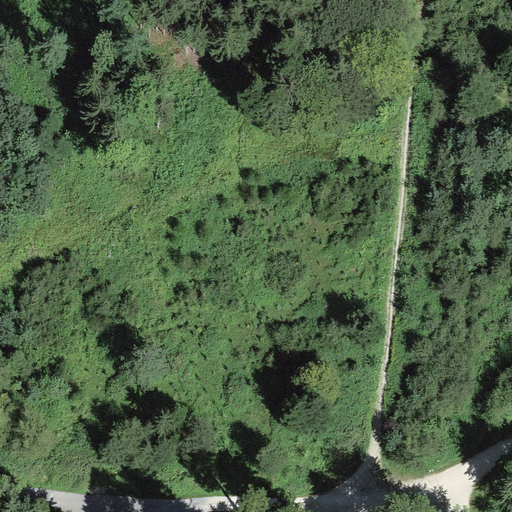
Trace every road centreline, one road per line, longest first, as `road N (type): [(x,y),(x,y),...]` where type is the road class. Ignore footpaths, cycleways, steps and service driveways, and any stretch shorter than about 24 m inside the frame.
road 1 (track): [(388,510),(406,119),(428,0)]
road 2 (track): [(388,510),(124,500)]
road 3 (track): [(511,450),(388,510)]
road 4 (track): [(124,500),(0,491)]
